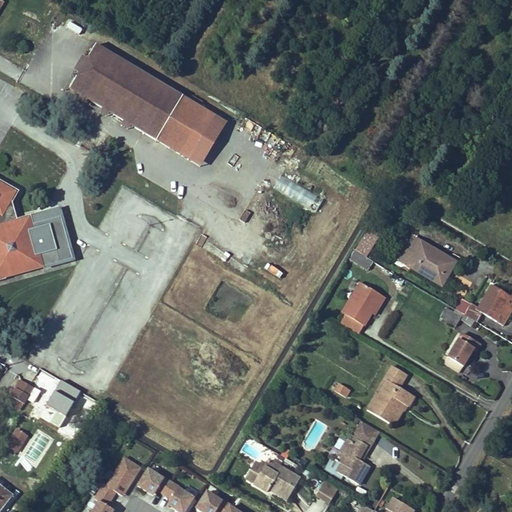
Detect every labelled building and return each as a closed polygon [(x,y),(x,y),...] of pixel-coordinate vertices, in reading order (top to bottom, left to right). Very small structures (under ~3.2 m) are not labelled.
[(206,111),(96,45),(69,89),(180,154),(206,111)] [(206,111),(180,154),(200,167),(226,123),(206,111)] [(318,175),(323,165),(309,158),(304,168),(318,175)] [(322,177),(350,195),(356,186),(327,169),(322,177)] [(274,191),(321,212),(327,199),(280,177),(274,191)] [(0,279),(44,267),(30,218),(16,221),(11,203),(18,192),(0,181),(0,279)] [(357,252),(366,257),(383,229),(375,225),(357,252)] [(420,226),(399,262),(442,287),(456,263),(429,247),(436,235),(420,226)] [(366,257),(357,252),(355,251),(350,260),(368,271),(373,262),(368,259),(366,257)] [(342,313),(345,315),(363,285),(360,283),(342,313)] [(385,298),(363,285),(345,315),(346,316),(363,326),(364,326),(377,304),(380,305),(385,298)] [(511,297),(491,285),(477,308),(462,299),(455,311),(477,323),(482,314),(497,322),(511,297)] [(511,294),(511,297),(497,322),(503,326),(511,311),(511,294)] [(461,317),(446,309),(440,318),(455,327),(461,317)] [(363,326),(346,316),(340,324),(357,335),(363,326)] [(444,355),(439,362),(458,373),(472,350),(476,352),(481,346),(462,334),(447,357),(444,355)] [(377,393),(367,410),(391,425),(403,403),(409,407),(415,396),(400,387),(407,375),(392,367),(385,379),(387,381),(380,394),(377,393)] [(19,380),(7,404),(19,412),(27,399),(34,389),(19,380)] [(339,384),(334,391),(346,398),(350,391),(339,384)] [(34,389),(27,399),(37,405),(44,394),(34,389)] [(347,440),(339,454),(343,457),(340,463),(335,461),(330,459),(324,470),(341,480),(343,477),(359,485),(369,467),(358,461),(366,448),(369,450),(379,432),(362,422),(351,442),(347,440)] [(20,457),(37,467),(54,438),(37,428),(20,457)] [(16,452),(27,436),(17,430),(6,446),(16,452)] [(377,444),(399,459),(403,452),(382,436),(377,444)] [(299,467),(284,458),(283,461),(298,470),(299,467)] [(111,473),(95,499),(99,502),(92,511),(113,511),(114,511),(108,506),(112,499),(117,492),(123,496),(141,469),(127,459),(116,476),(111,473)] [(267,492),(269,490),(271,486),(290,497),(300,478),(268,459),(266,464),(254,484),(267,492)] [(261,465),(256,462),(245,479),(254,484),(266,464),(263,462),(261,465)] [(138,487),(154,497),(157,492),(171,501),(168,506),(177,511),(185,511),(194,499),(179,489),(180,488),(165,478),(164,480),(149,470),(138,487)] [(337,490),(324,482),(315,496),(329,505),(337,490)] [(271,486),(269,490),(287,501),(290,497),(271,486)] [(0,487),(0,511),(12,496),(0,487)] [(226,511),(230,507),(231,505),(223,501),(222,502),(207,492),(196,509),(200,511),(226,511)] [(394,498),(385,511),(413,511),(414,511),(394,498)]
